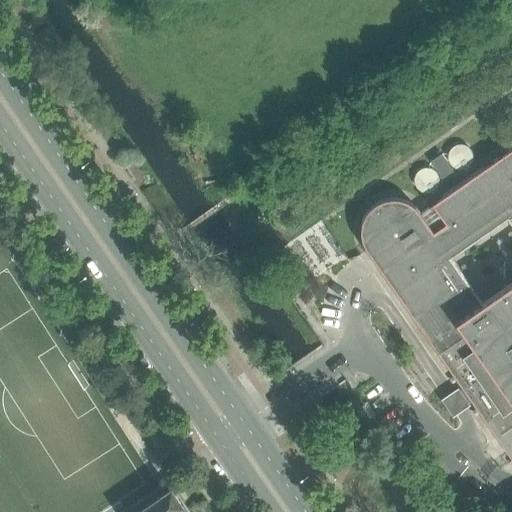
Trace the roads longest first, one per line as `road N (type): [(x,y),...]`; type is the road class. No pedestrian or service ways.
road 1 (secondary): [(306,511),(0,70)]
road 2 (secondary): [(0,125),(265,511)]
road 3 (unknown): [(371,289),(349,318),(357,347),(432,442),(511,497)]
